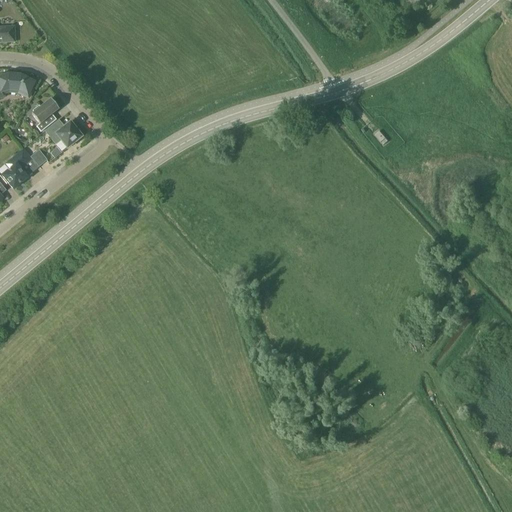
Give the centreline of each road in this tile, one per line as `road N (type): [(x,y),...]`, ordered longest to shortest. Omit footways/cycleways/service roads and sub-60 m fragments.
road 1 (tertiary): [(0,288),(166,153),(240,118),(337,94)]
road 2 (residential): [(0,56),(43,65),(105,138),(0,231)]
road 3 (tertiary): [(337,94),(414,58),(489,0)]
